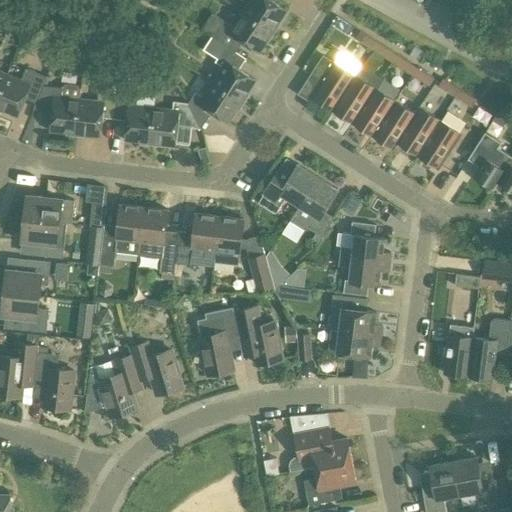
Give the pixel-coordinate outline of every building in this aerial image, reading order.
[(250,0),(243,12),(275,33),(278,29),(276,28),(287,10),(272,0),(250,0)] [(201,30),(212,37),(215,39),(226,46),(236,52),(243,42),(259,53),(271,35),(273,37),(275,33),(243,12),(233,27),(211,14),(201,30)] [(11,14),(4,28),(19,36),(26,23),(11,14)] [(374,50),(379,43),(360,31),(355,38),(374,50)] [(212,37),(203,50),(217,59),(215,62),(222,67),(212,82),(244,103),(247,99),(245,98),(256,80),(240,69),(246,59),(236,52),(226,46),(215,39),(212,37)] [(392,62),(397,55),(379,43),(374,50),(392,62)] [(410,74),(415,66),(397,55),(392,62),(410,74)] [(309,75),(321,83),(312,97),(332,111),(355,75),(334,62),(332,65),(321,58),(309,75)] [(415,66),(410,74),(429,86),(434,78),(415,66)] [(36,103),(43,86),(47,77),(26,68),(21,80),(7,74),(0,92),(0,110),(18,117),(25,99),(36,103)] [(374,89),(375,88),(355,75),(332,111),(352,123),(373,91),(374,89)] [(455,97),(460,89),(443,78),(438,86),(455,97)] [(242,107),(244,103),(212,82),(202,98),(195,93),(188,103),(201,129),(212,112),(228,123),(240,105),(242,107)] [(80,89),(77,85),(65,84),(62,88),(43,86),(36,103),(34,109),(52,111),(49,131),(70,134),(70,136),(75,137),(79,99),(80,89)] [(392,105),(395,101),(375,88),(374,89),(373,91),(352,123),(372,136),(392,105)] [(460,89),(455,97),(471,108),(477,99),(460,89)] [(115,119),(118,95),(98,93),(97,101),(79,99),(75,137),(79,137),(79,135),(101,138),(103,118),(115,119)] [(150,146),(154,108),(136,106),(137,97),(118,95),(115,119),(127,121),(124,140),(145,143),(145,145),(150,146)] [(398,143),(415,114),(395,101),(392,105),(372,136),(393,150),(398,143)] [(201,129),(188,103),(173,102),(172,110),(154,108),(150,146),(154,146),(155,144),(175,147),(176,143),(189,145),(191,128),(201,129)] [(418,156),(440,120),(419,107),(415,114),(398,143),(418,156)] [(503,127),(508,118),(498,112),(493,120),(503,127)] [(438,169),(461,134),(440,120),(418,156),(438,169)] [(498,183),(511,158),(511,156),(499,148),(502,143),(485,132),(468,159),(478,166),(472,176),(494,190),(498,183)] [(205,147),(197,150),(202,164),(210,162),(205,147)] [(511,158),(498,183),(511,192),(511,158)] [(292,174),(281,168),(259,203),(276,213),(286,198),(299,206),(318,177),(298,164),(292,174)] [(299,206),(290,221),(303,229),(306,226),(316,233),(311,240),(317,244),(322,236),(323,236),(334,218),(324,211),(338,190),(318,177),(299,206)] [(343,207),(354,212),(361,196),(350,191),(343,207)] [(24,218),(60,222),(73,224),(76,201),(30,196),(28,218),(24,218)] [(93,201),(90,226),(103,228),(106,203),(93,201)] [(99,265),(114,267),(116,252),(139,254),(139,250),(140,241),(144,207),(120,205),(117,234),(103,232),(99,265)] [(139,250),(139,254),(161,257),(159,273),(174,274),(176,264),(179,241),(165,239),(168,210),(144,207),(140,241),(139,250)] [(216,250),(220,216),(196,214),(193,242),(179,240),(179,241),(176,264),(191,266),(193,247),(216,250)] [(220,216),(216,250),(240,253),(244,219),(220,216)] [(60,223),(60,222),(24,218),(21,242),(40,244),(39,256),(63,258),(64,246),(65,235),(55,234),(56,223),(60,223)] [(353,258),(390,262),(391,253),(384,252),(385,238),(374,237),(376,225),(352,222),(350,234),(342,233),(339,256),(353,258)] [(98,265),(100,250),(88,248),(86,264),(98,265)] [(265,253),(247,258),(248,260),(256,292),(257,292),(274,287),(269,269),(265,253)] [(389,272),(390,262),(353,258),(339,256),(338,266),(351,267),(350,281),(345,280),(343,293),(367,296),(369,283),(380,285),(381,271),(389,272)] [(4,292),(40,296),(36,295),(37,284),(47,285),(49,274),(50,262),(26,259),(25,271),(6,269),(4,292)] [(511,262),(501,261),(498,281),(511,282),(511,262)] [(88,264),(87,270),(91,275),(98,275),(98,265),(88,264)] [(281,265),(269,269),(274,287),(275,290),(279,285),(290,274),(281,265)] [(456,274),(455,285),(479,288),(480,277),(456,274)] [(38,308),(40,296),(4,292),(4,293),(7,293),(5,316),(24,318),(22,330),(46,333),(48,320),(48,309),(38,308)] [(366,311),(367,299),(334,295),(332,308),(334,308),(333,315),(330,316),(329,325),(331,327),(331,329),(340,330),(381,335),(382,328),(378,328),(375,324),(376,312),(366,311)] [(179,307),(183,303),(183,296),(171,296),(172,308),(179,307)] [(94,304),(80,303),(79,314),(93,315),(94,304)] [(234,315),(240,340),(243,358),(255,355),(257,365),(282,360),(275,322),(262,324),(258,307),(234,311),(234,315)] [(208,375),(233,370),(228,343),(240,340),(234,315),(234,311),(233,308),(205,313),(206,319),(197,320),(208,375)] [(494,318),(491,321),(489,340),(473,338),(468,376),(492,379),(495,352),(507,354),(507,352),(510,332),(511,321),(494,318)] [(473,338),(474,328),(451,325),(449,335),(444,373),(468,376),(473,338)] [(297,342),(296,326),(285,327),(286,342),(297,342)] [(380,342),(381,335),(340,330),(331,329),(329,351),(334,359),(340,360),(341,353),(371,356),(372,345),(376,342),(380,342)] [(310,332),(297,333),(299,359),(312,358),(310,332)] [(34,387),(35,378),(35,371),(38,353),(38,346),(18,343),(16,357),(0,355),(0,394),(21,397),(22,385),(34,387)] [(138,372),(140,379),(141,379),(151,376),(157,394),(182,387),(171,350),(146,357),(142,344),(130,347),(132,355),(137,372),(138,372)] [(38,353),(35,371),(35,378),(47,379),(44,407),(70,409),(74,371),(48,368),(50,354),(38,353)] [(143,387),(141,379),(140,379),(138,372),(137,372),(132,355),(110,362),(114,375),(100,380),(111,417),(136,409),(131,391),(143,387)] [(88,384),(100,380),(96,366),(89,368),(87,384),(88,384)] [(321,430),(318,414),(296,416),(299,434),(321,430)] [(315,467),(352,460),(348,438),(331,442),(329,428),(321,430),(299,434),(295,435),(299,456),(294,457),(290,460),(289,465),(290,471),(315,466),(315,467)] [(454,461),(460,496),(475,493),(477,505),(497,502),(493,480),(482,482),(477,457),(454,461)] [(352,460),(315,467),(318,479),(304,481),(308,505),(335,500),(332,487),(356,482),(352,460)] [(446,511),(444,499),(460,496),(454,461),(430,466),(435,491),(423,493),(426,511),(446,511)] [(40,479),(43,485),(50,487),(56,483),(50,473),(40,479)] [(0,511),(10,511),(10,494),(0,494),(0,511)]
